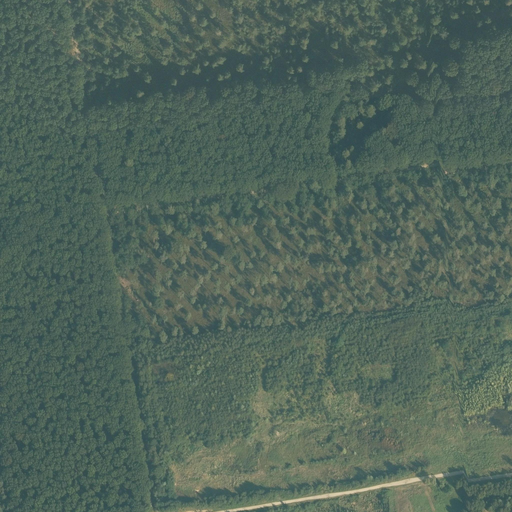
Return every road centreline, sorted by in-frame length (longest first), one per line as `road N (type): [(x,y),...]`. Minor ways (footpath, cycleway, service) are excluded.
road 1 (track): [(511,164),(107,225)]
road 2 (track): [(511,475),(289,511)]
road 3 (track): [(107,225),(132,394)]
road 4 (track): [(84,72),(107,225)]
road 5 (track): [(0,416),(132,394)]
